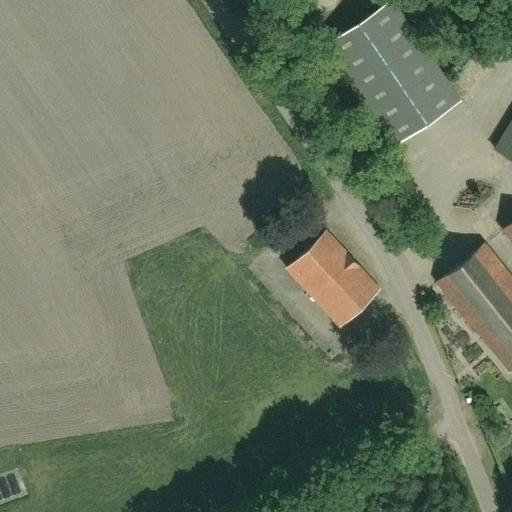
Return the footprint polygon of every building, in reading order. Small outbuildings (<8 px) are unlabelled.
[(392,0),(388,0),(324,44),(392,144),(460,98),(392,0)] [(464,41),(482,34),(476,20),(459,27),(464,41)] [(511,219),(502,228),(511,240),(511,219)] [(286,268),(339,326),(379,289),(326,231),(286,268)] [(509,370),(511,367),(511,277),(484,243),(436,281),(478,333),(479,332),(509,370)]
